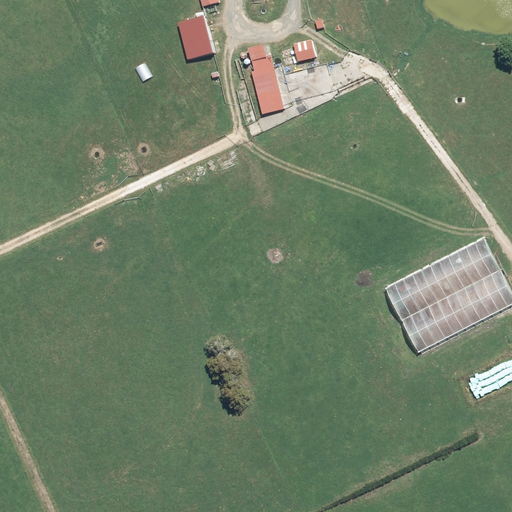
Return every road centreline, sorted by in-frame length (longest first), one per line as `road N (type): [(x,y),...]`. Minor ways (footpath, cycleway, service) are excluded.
road 1 (track): [(0,251),(235,139),(227,62),(247,26)]
road 2 (track): [(291,19),(390,83),(511,251)]
road 3 (track): [(0,397),(51,511)]
